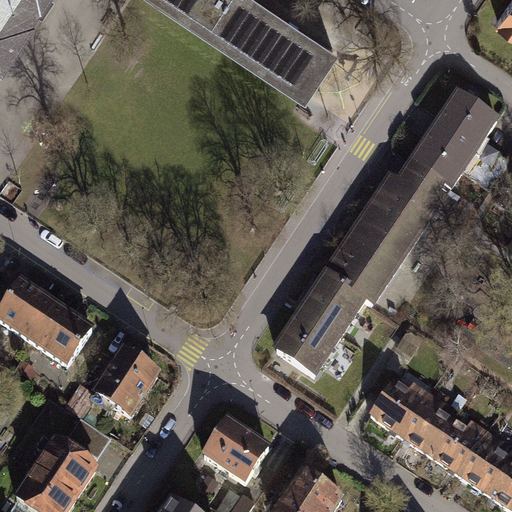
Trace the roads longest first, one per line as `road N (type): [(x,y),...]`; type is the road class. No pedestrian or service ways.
road 1 (residential): [(222,371),(438,38)]
road 2 (residential): [(0,222),(222,371)]
road 3 (residential): [(222,371),(432,511)]
road 4 (residential): [(124,511),(222,371)]
